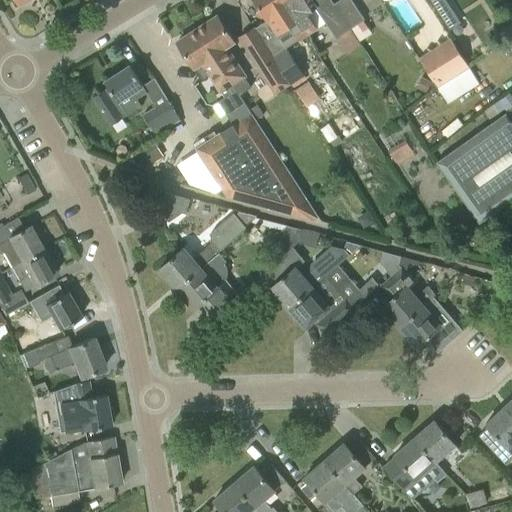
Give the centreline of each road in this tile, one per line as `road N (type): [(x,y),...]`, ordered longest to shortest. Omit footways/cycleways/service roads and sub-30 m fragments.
road 1 (residential): [(145,396),(101,231),(15,73)]
road 2 (residential): [(145,396),(474,390)]
road 3 (residential): [(15,73),(142,0)]
